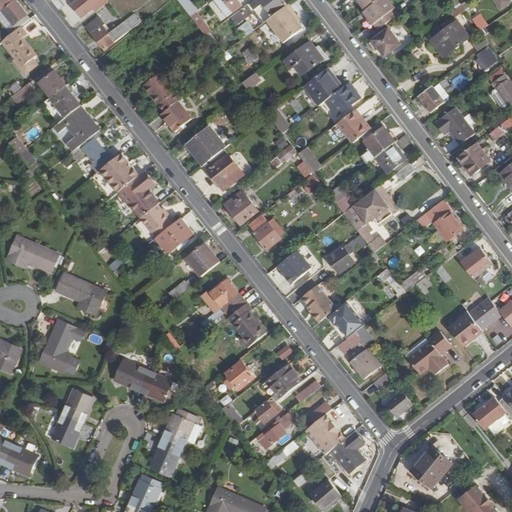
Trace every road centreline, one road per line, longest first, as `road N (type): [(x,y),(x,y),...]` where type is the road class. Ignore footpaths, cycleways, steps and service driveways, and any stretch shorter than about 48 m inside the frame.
road 1 (residential): [(393,447),(37,0)]
road 2 (residential): [(317,0),(511,255)]
road 3 (residential): [(393,447),(511,352)]
